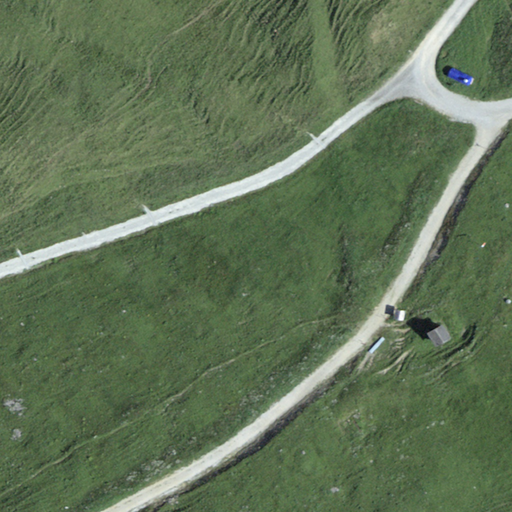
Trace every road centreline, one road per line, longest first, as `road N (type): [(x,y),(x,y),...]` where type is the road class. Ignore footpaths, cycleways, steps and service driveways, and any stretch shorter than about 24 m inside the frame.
road 1 (track): [(412,78),(303,161),(251,186),(0,271)]
road 2 (unclassified): [(511,106),(463,111),(412,78),(421,48),(459,0)]
